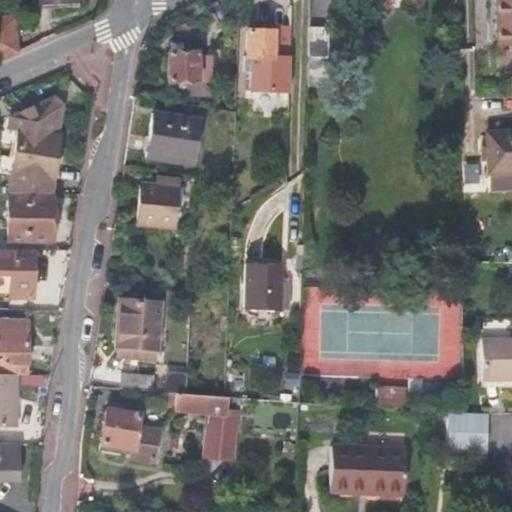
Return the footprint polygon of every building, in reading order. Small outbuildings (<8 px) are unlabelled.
[(511,0),(493,0),(495,45),(511,45),(511,0)] [(0,58),(15,52),(13,16),(0,17),(0,58)] [(307,28),(305,87),(325,88),(326,28),(307,28)] [(246,30),(245,60),(248,60),(247,91),(270,92),(286,93),(288,31),(272,30),(246,30)] [(166,82),(186,82),(196,82),(196,54),(196,53),(167,52),(166,82)] [(212,54),(196,54),(196,82),(186,82),(186,96),(211,97),(212,54)] [(6,193),(46,193),(58,106),(51,99),(8,118),(6,130),(14,132),(6,193)] [(152,114),(145,157),(191,164),(197,121),(152,114)] [(511,130),(485,131),(486,173),(511,172),(511,130)] [(139,183),(135,225),(172,229),(175,186),(139,183)] [(46,193),(6,193),(6,242),(49,242),(49,193),(46,193)] [(29,249),(0,248),(0,278),(6,278),(6,295),(29,296),(29,249)] [(282,265),(244,264),(242,311),(280,312),(282,265)] [(154,350),(158,303),(118,300),(118,314),(116,313),(114,334),(116,334),(115,348),(137,349),(136,359),(153,360),(153,350),(154,350)] [(0,373),(15,374),(24,374),(26,321),(0,320),(0,373)] [(511,335),(479,336),(480,381),(511,381),(511,335)] [(137,349),(115,348),(115,358),(136,359),(137,349)] [(0,373),(0,426),(13,426),(15,374),(0,373)] [(145,391),(150,392),(151,375),(120,373),(119,389),(145,391)] [(374,407),(403,408),(403,388),(374,387),(374,407)] [(204,455),(221,456),(232,458),(236,426),(224,425),(227,397),(224,397),(185,394),(174,394),(172,410),(210,413),(209,427),(207,427),(204,455)] [(104,409),(98,443),(130,448),(129,456),(129,457),(152,461),(154,445),(161,446),(163,430),(136,427),(138,413),(104,409)] [(463,411),(458,411),(456,451),(487,451),(488,412),(463,411)] [(0,443),(0,480),(15,481),(16,444),(0,443)] [(98,450),(129,456),(130,448),(98,443),(98,450)] [(367,487),(367,493),(402,495),(405,450),(330,446),(328,485),(367,487)]
